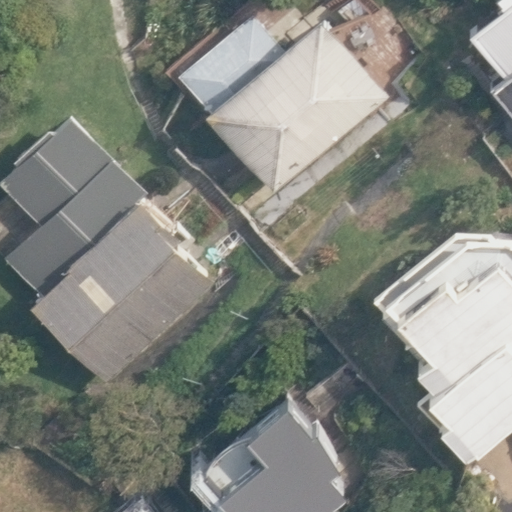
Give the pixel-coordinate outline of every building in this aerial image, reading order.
[(511,97),(511,0),(485,0),(467,12),(499,60),(488,67),(511,97)] [(183,62),(276,179),(390,89),(322,3),(281,35),(256,5),(183,62)] [(107,372),(215,271),(177,231),(182,227),(144,186),(147,183),(72,104),(0,170),(0,171),(40,214),(6,246),(42,284),(33,293),(107,372)] [(271,222),(286,239),(313,216),(297,198),(271,222)] [(441,421),(467,451),(476,443),(481,448),(511,420),(511,224),(450,220),(372,286),(410,330),(417,324),(435,345),(414,363),(455,409),(441,421)] [(333,511),(344,504),(334,492),(349,480),(331,458),(345,447),(315,408),(313,410),(289,379),(245,414),(264,437),(224,469),(209,451),(197,460),(228,499),(210,511),(333,511)]
